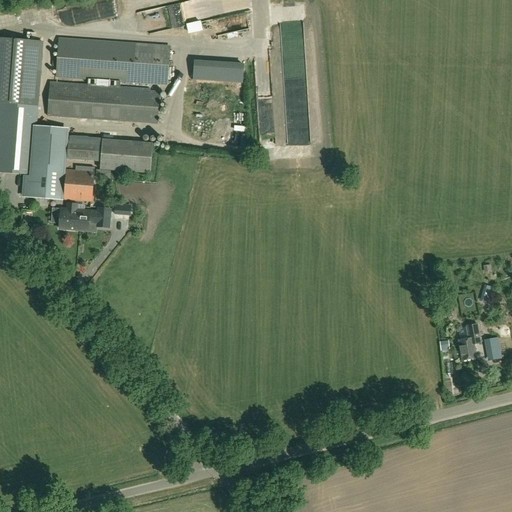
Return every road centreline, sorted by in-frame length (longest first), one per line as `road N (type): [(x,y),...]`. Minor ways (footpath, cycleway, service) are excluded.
road 1 (unclassified): [(218,470),(0,228)]
road 2 (unclassified): [(218,470),(511,398)]
road 3 (unclassified): [(53,511),(218,470)]
